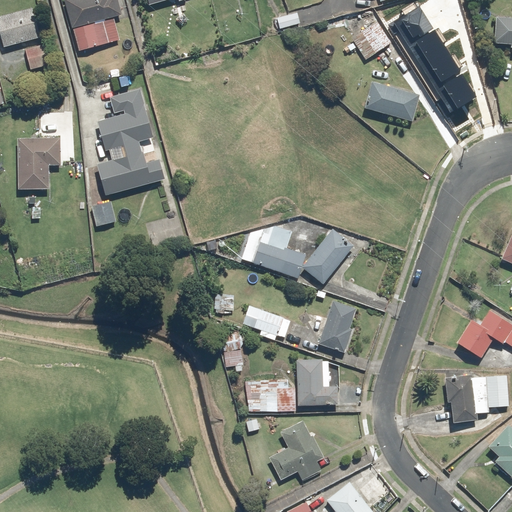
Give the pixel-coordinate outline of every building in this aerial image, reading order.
[(64,0),(73,28),(122,14),(118,0),(64,0)] [(416,7),(389,24),(400,42),(422,28),(416,19),(422,16),(416,7)] [(32,8),(0,16),(0,31),(4,47),(40,36),(32,8)] [(297,12),(277,18),(280,28),(300,23),(297,12)] [(511,17),(496,17),(494,43),(511,44),(511,50),(511,52),(511,51),(511,17)] [(103,21),(74,29),(80,50),(118,40),(113,21),(104,24),(103,21)] [(377,22),(352,38),(366,59),(391,42),(377,22)] [(432,30),(405,47),(446,110),(463,99),(455,87),(460,84),(446,62),(451,59),(432,30)] [(45,44),(26,49),(31,69),(50,64),(45,44)] [(107,76),(128,71),(124,56),(103,62),(107,76)] [(372,81),(365,108),(413,121),(420,95),(372,81)] [(98,164),(106,195),(165,179),(160,159),(147,162),(144,151),(142,151),(140,141),(154,137),(141,89),(110,97),(115,113),(124,110),(125,114),(98,121),(106,151),(109,150),(112,160),(98,164)] [(61,137),(18,138),(19,188),(50,188),(49,165),(61,165),(61,137)] [(112,201),(92,205),(97,226),(117,222),(112,201)] [(272,225),(251,231),(242,260),(299,278),(307,254),(287,248),(293,231),(272,225)] [(333,229),(303,268),(324,284),(354,245),(333,229)] [(511,234),(502,257),(511,261),(511,234)] [(216,240),(207,242),(209,250),(218,248),(216,240)] [(220,293),(215,293),(213,311),(234,313),(235,295),(230,295),(231,290),(220,289),(220,293)] [(356,309),(333,301),(320,343),(346,352),(353,328),(350,327),(356,309)] [(243,324),(259,329),(258,335),(268,338),(270,333),(287,338),(293,320),(250,305),(243,324)] [(473,317),(457,342),(482,358),(494,338),(503,344),(504,341),(511,345),(511,323),(489,309),(481,322),(473,317)] [(224,351),(241,349),(239,332),(222,334),(224,351)] [(224,351),(226,366),(234,365),(235,371),(243,370),(241,349),(224,351)] [(329,359),(298,359),(299,404),(338,403),(338,389),(339,389),(339,368),(329,368),(329,359)] [(472,374),(447,375),(448,400),(453,400),(454,422),(478,421),(478,413),(489,413),(489,407),(509,406),(508,377),(472,378),(472,374)] [(289,381),(247,381),(247,411),(296,410),(295,388),(289,388),(289,381)] [(257,418),(245,421),(248,431),(260,428),(257,418)] [(310,435),(303,420),(280,431),(288,447),(269,456),(281,480),(297,472),(302,482),(322,472),(317,461),(325,457),(313,434),(310,435)] [(511,427),(508,424),(489,445),(500,455),(495,461),(511,476),(511,427)] [(374,511),(349,481),(326,499),(336,511),(374,511)] [(312,511),(307,501),(287,511),(312,511)]
